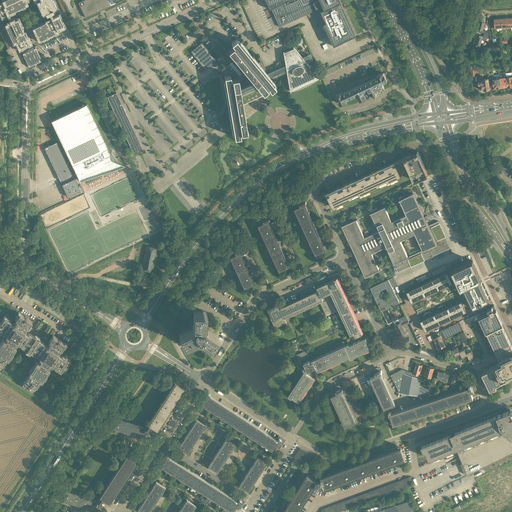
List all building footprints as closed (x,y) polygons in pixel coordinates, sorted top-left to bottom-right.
[(1,0),(2,1),(0,2),(0,14),(1,18),(4,17),(7,23),(4,24),(14,44),(15,43),(19,51),(21,49),(23,53),(22,53),(29,67),(42,61),(35,47),(37,46),(37,45),(32,47),(31,45),(32,44),(28,36),(27,36),(27,34),(26,34),(27,33),(25,32),(26,31),(24,31),(18,18),(14,19),(13,17),(11,18),(9,14),(16,11),(15,10),(28,4),(26,1),(27,0),(33,0),(34,1),(35,1),(36,1),(42,14),(45,12),(46,15),(49,14),(51,17),(50,18),(50,19),(48,18),(48,20),(47,19),(46,20),(45,20),(45,22),(32,28),(38,41),(58,32),(57,31),(64,27),(58,14),(55,15),(53,12),(54,11),(52,9),(55,8),(51,0),(1,0)] [(84,0),(78,3),(85,18),(123,0),(84,0)] [(264,0),(269,9),(270,8),(279,27),(315,10),(332,46),(355,35),(340,2),(338,0),(264,0)] [(484,18),(481,16),(479,22),(478,21),(476,26),(477,27),(477,28),(483,30),(485,23),(484,23),(485,22),(484,22),(484,21),(484,20),(484,18)] [(510,27),(510,18),(501,19),(502,27),(510,27)] [(483,37),(482,36),(476,34),(473,44),(479,46),(481,39),(485,40),(486,38),(491,39),(490,36),(484,34),(483,37)] [(268,78),(266,76),(236,39),(231,43),(234,46),(228,51),(249,76),(245,78),(243,76),(241,78),(242,79),(238,81),(238,78),(231,79),(230,75),(224,76),(233,132),(234,138),(240,136),(240,133),(247,132),(242,104),(241,97),(253,92),(254,94),(257,92),(256,90),(259,89),(263,93),(268,88),(271,91),(275,87),(268,78)] [(283,52),(285,67),(286,70),(287,73),(289,84),(288,84),(290,91),(289,88),(316,75),(319,78),(314,72),(307,64),(305,61),(310,59),(309,56),(303,59),(302,58),(299,54),(294,47),(293,47),(294,48),(284,53),(283,52)] [(215,61),(213,58),(208,62),(203,66),(204,67),(206,69),(212,63),(215,61)] [(278,66),(279,68),(280,69),(266,76),(268,78),(286,70),(285,67),(283,68),(282,66),(281,64),(281,65),(278,66)] [(499,78),(496,79),(495,76),(494,72),(491,72),(492,79),(494,88),(496,88),(497,88),(497,89),(498,89),(500,89),(500,88),(501,88),(499,78)] [(343,92),(336,95),(340,104),(347,101),(346,100),(357,94),(360,100),(366,97),(371,95),(373,94),(373,95),(375,96),(376,96),(376,94),(376,93),(383,90),(382,89),(384,88),(382,83),(387,80),(383,73),(376,76),(377,77),(343,93),(343,92)] [(477,75),(478,79),(479,84),(480,84),(481,90),(484,89),(484,90),(485,90),(485,91),(486,92),(489,92),(489,90),(489,89),(488,78),(487,78),(487,75),(482,75),(482,74),(477,75)] [(507,87),(505,74),(499,75),(499,78),(501,88),(501,87),(505,87),(507,87)] [(120,103),(115,93),(107,97),(109,101),(110,101),(114,109),(113,109),(127,139),(136,135),(121,103),(120,103)] [(114,153),(111,154),(110,154),(87,104),(51,120),(78,177),(90,172),(99,168),(106,164),(108,168),(118,163),(116,159),(114,153)] [(73,174),(57,142),(44,148),(60,180),(62,185),(63,184),(67,192),(66,193),(68,197),(80,191),(81,191),(75,178),(73,174)] [(332,207),(410,172),(414,180),(428,174),(418,152),(413,154),(377,171),(377,169),(371,172),(372,173),(350,183),(349,182),(344,184),(344,186),(326,194),(332,207)] [(342,226),(365,277),(380,270),(379,270),(372,253),(386,247),(394,263),(393,264),(396,263),(397,265),(395,266),(398,272),(450,248),(438,221),(428,225),(426,220),(429,219),(428,217),(427,216),(424,217),(413,193),(398,200),(399,200),(406,215),(392,222),(385,207),(386,206),(370,213),(370,214),(371,213),(379,231),(364,238),(356,220),(357,220),(357,219),(342,226)] [(299,203),(293,206),(295,208),(294,208),(315,254),(326,249),(325,250),(304,205),(305,204),(305,203),(307,203),(306,201),(304,202),(304,201),(299,203)] [(263,220),(257,223),(258,225),(279,271),(290,266),(289,266),(268,221),(269,221),(269,220),(271,219),(270,217),(268,218),(263,220)] [(157,248),(146,246),(141,269),(147,270),(152,272),(157,248)] [(239,250),(234,252),(228,254),(229,257),(243,288),(254,283),(254,282),(253,283),(239,253),(240,252),(241,251),(241,249),(239,250)] [(473,260),(452,270),(461,289),(464,288),(473,308),(488,301),(479,281),(482,279),(473,260)] [(433,276),(447,269),(445,265),(431,271),(433,276)] [(348,284),(345,286),(339,272),(329,277),(330,280),(317,287),(319,290),(279,308),(278,304),(266,310),(275,328),(286,323),(284,317),(319,300),(326,314),(340,308),(352,334),(354,333),(356,336),(357,335),(357,336),(359,335),(361,334),(362,333),(352,310),(359,307),(357,303),(348,284)] [(448,272),(441,275),(446,286),(453,282),(448,272)] [(441,275),(434,278),(439,289),(446,286),(441,275)] [(397,286),(394,278),(389,280),(392,288),(397,286)] [(434,278),(427,282),(432,292),(439,289),(434,278)] [(381,311),(384,316),(390,313),(387,308),(399,302),(398,301),(395,295),(392,288),(389,280),(371,289),(381,311)] [(427,282),(420,285),(425,295),(432,292),(427,282)] [(420,285),(413,288),(418,299),(425,295),(420,285)] [(75,316),(29,287),(20,300),(30,306),(34,301),(69,325),(75,316)] [(454,287),(415,305),(419,315),(458,297),(454,287)] [(413,288),(407,291),(411,302),(418,299),(413,288)] [(461,301),(454,304),(459,314),(466,311),(461,301)] [(454,304),(448,307),(452,318),(459,314),(454,304)] [(485,315),(479,318),(501,362),(496,364),(497,366),(482,373),(489,389),(497,387),(496,385),(509,378),(508,376),(511,374),(511,347),(501,325),(503,324),(496,310),(494,306),(487,309),(489,313),(485,315)] [(448,307),(441,310),(446,321),(452,318),(448,307)] [(441,310),(434,314),(439,324),(446,321),(441,310)] [(181,329),(183,333),(180,334),(185,343),(198,337),(211,345),(216,336),(210,332),(211,330),(206,320),(204,320),(204,312),(194,312),(193,328),(189,330),(187,326),(181,329)] [(6,336),(5,338),(4,338),(0,343),(0,368),(7,358),(8,358),(16,346),(15,345),(17,342),(19,342),(21,344),(20,345),(27,349),(26,349),(30,352),(30,351),(36,355),(37,354),(39,356),(40,358),(38,360),(37,360),(29,372),(30,373),(22,385),(32,392),(40,380),(41,380),(50,368),(48,367),(50,364),(52,364),(55,366),(54,367),(61,371),(61,370),(64,372),(71,361),(68,360),(69,358),(62,354),(61,355),(59,354),(58,352),(60,349),(61,350),(66,343),(53,335),(49,341),(50,342),(48,345),(47,345),(46,345),(44,344),(44,342),(38,338),(39,338),(35,336),(29,332),(28,333),(25,332),(25,331),(25,330),(27,327),(28,328),(32,321),(20,313),(15,320),(17,320),(15,323),(13,324),(10,322),(11,320),(4,316),(0,322),(0,331),(3,333),(3,332),(6,334),(6,336)] [(390,313),(384,316),(388,324),(394,323),(397,331),(397,332),(396,332),(398,336),(399,335),(400,335),(405,333),(402,326),(405,325),(402,317),(393,321),(390,313)] [(434,314),(427,317),(432,327),(439,324),(434,314)] [(427,317),(420,320),(425,330),(432,327),(427,317)] [(459,322),(440,331),(443,339),(463,330),(459,322)] [(463,331),(458,334),(462,343),(468,340),(463,331)] [(361,334),(359,335),(361,340),(349,345),(348,344),(310,361),(307,356),(304,353),(295,357),(298,364),(296,365),(299,370),(303,369),(304,372),(288,397),(291,399),(292,398),(298,402),(314,378),(311,376),(312,374),(313,374),(315,372),(318,371),(349,356),(350,358),(370,349),(366,342),(367,341),(366,338),(363,339),(361,334)] [(440,334),(432,338),(438,349),(445,345),(440,334)] [(456,344),(450,347),(456,358),(461,356),(459,350),(456,344)] [(464,348),(459,350),(461,356),(463,360),(468,357),(466,352),(464,348)] [(471,350),(466,352),(468,357),(470,361),(475,359),(471,350)] [(432,387),(419,385),(421,375),(419,374),(422,365),(416,363),(413,373),(402,370),(391,375),(390,375),(399,393),(418,396),(431,392),(432,387)] [(430,379),(433,368),(427,367),(425,372),(424,372),(423,375),(424,375),(423,378),(427,379),(427,378),(430,379)] [(376,375),(374,376),(373,373),(368,376),(369,378),(370,378),(384,408),(395,403),(394,404),(380,374),(381,373),(382,372),(381,370),(380,371),(379,370),(374,373),(376,375)] [(444,372),(444,371),(442,371),(438,370),(436,378),(441,380),(444,372)] [(451,381),(454,382),(453,385),(449,384),(448,387),(452,388),(453,387),(455,388),(457,383),(456,383),(458,376),(453,374),(451,381)] [(145,427),(143,431),(146,432),(149,428),(148,428),(150,426),(156,430),(184,388),(183,387),(184,385),(180,382),(178,384),(174,381),(174,382),(175,383),(149,423),(148,422),(145,427)] [(390,424),(393,423),(393,425),(473,398),(471,392),(473,391),(472,386),(471,386),(471,385),(468,385),(469,387),(468,387),(469,388),(392,414),(391,412),(388,413),(389,415),(390,415),(391,418),(388,419),(390,424)] [(341,392),(342,391),(343,390),(342,388),(341,389),(341,388),(336,390),(337,393),(331,395),(331,396),(338,410),(338,411),(345,425),(345,426),(356,421),(355,421),(341,392)] [(273,451),(276,446),(278,447),(279,447),(279,446),(280,446),(281,445),(281,444),(282,443),(282,442),(283,441),(283,440),(283,439),(280,436),(279,437),(278,438),(279,438),(277,440),(276,441),(208,396),(209,394),(207,392),(205,395),(206,395),(201,404),(271,450),(273,451)] [(511,419),(511,420),(508,417),(507,413),(498,417),(497,414),(496,415),(497,416),(455,433),(455,432),(454,432),(451,433),(450,433),(450,435),(422,446),(424,452),(427,451),(429,458),(456,447),(467,475),(511,453),(511,419)] [(129,422),(113,416),(109,427),(125,432),(129,422)] [(187,433),(196,439),(205,425),(200,422),(202,420),(200,418),(198,420),(196,419),(187,433)] [(143,431),(145,427),(129,422),(125,432),(141,437),(143,431)] [(187,433),(178,447),(187,453),(196,439),(187,433)] [(233,442),(234,440),(230,437),(228,439),(226,438),(217,452),(226,458),(235,444),(233,442)] [(282,511),(298,511),(316,484),(318,485),(315,489),(318,491),(325,488),(325,487),(405,458),(405,459),(401,447),(401,448),(398,449),(397,447),(387,450),(388,452),(321,477),(321,476),(321,479),(317,480),(307,474),(282,511)] [(307,464),(311,457),(300,450),(296,457),(307,464)] [(217,452),(208,466),(217,472),(226,458),(217,452)] [(100,495),(97,500),(96,505),(99,506),(102,501),(101,501),(102,499),(109,504),(137,461),(135,460),(137,458),(132,455),(131,457),(127,455),(126,455),(128,456),(102,496),(100,495)] [(167,458),(168,457),(169,456),(167,455),(165,457),(166,457),(160,466),(231,511),(232,511),(234,511),(237,507),(239,507),(239,508),(240,507),(240,506),(242,502),(243,502),(243,501),(244,501),(243,501),(240,497),(238,501),(237,500),(236,502),(167,458)] [(266,463),(257,457),(248,471),(257,477),(266,463)] [(248,471),(238,485),(247,491),(257,477),(248,471)] [(147,495),(156,501),(165,487),(164,487),(161,485),(160,484),(161,482),(159,480),(158,483),(156,481),(147,495)] [(81,495),(65,490),(62,500),(78,505),(81,495)] [(81,495),(78,505),(94,510),(96,505),(97,500),(81,495)] [(147,495),(137,510),(141,511),(148,511),(156,501),(147,495)] [(193,504),(195,502),(190,499),(189,501),(186,500),(178,511),(191,511),(195,505),(193,504)] [(396,505),(398,511),(414,511),(410,500),(396,505)]
